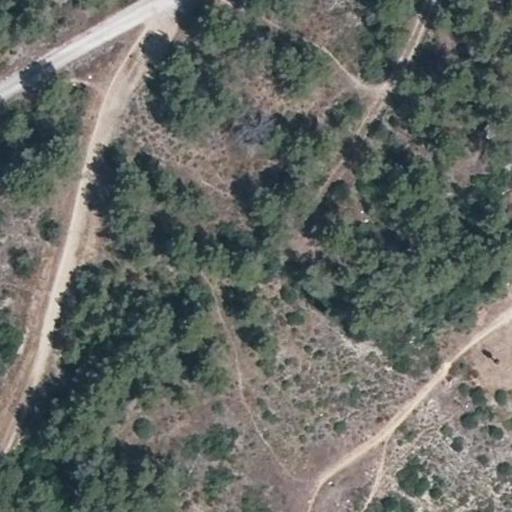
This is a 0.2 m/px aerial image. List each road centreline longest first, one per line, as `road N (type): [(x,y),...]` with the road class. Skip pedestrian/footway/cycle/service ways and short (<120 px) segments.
road 1 (track): [(157,0),(162,23),(82,189),(29,383),(0,448)]
road 2 (unclassified): [(157,0),(0,92)]
